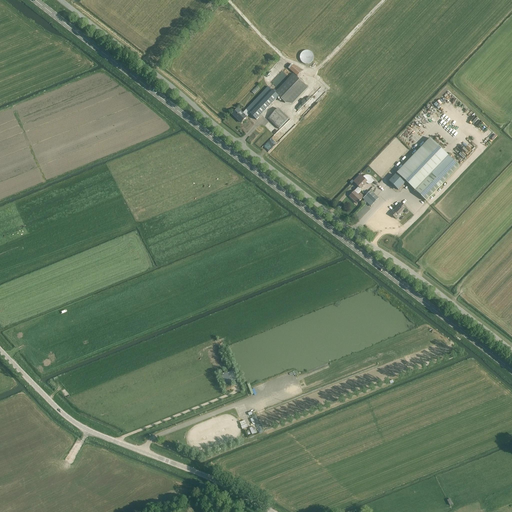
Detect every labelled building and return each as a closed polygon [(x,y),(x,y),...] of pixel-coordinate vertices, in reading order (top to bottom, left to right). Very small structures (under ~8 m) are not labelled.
[(315,54),(305,50),(301,60),(311,64),(315,54)] [(301,72),(292,64),(288,68),(297,76),(301,72)] [(243,113),(238,109),(232,114),(241,123),(250,114),(257,120),(279,97),(285,103),(292,104),(308,88),(293,74),(276,91),(274,89),(273,91),(268,86),(246,110),(243,113)] [(268,119),(279,129),(289,118),(278,108),(268,119)] [(430,139),(397,173),(406,182),(426,201),(443,184),(460,167),(448,156),(430,139)] [(398,191),(406,182),(397,173),(389,182),(398,191)] [(371,178),(372,178),(371,178),(371,177),(370,177),(370,176),(369,176),(368,176),(367,176),(366,176),(365,176),(364,176),(364,177),(363,177),(360,175),(353,182),(358,187),(349,196),(357,204),(364,196),(361,193),(359,195),(358,194),(361,191),(360,190),(366,183),(367,183),(367,184),(368,184),(369,184),(370,184),(371,184),(372,184),(372,183),(374,181),(371,178)] [(371,191),(363,199),(364,200),(367,203),(371,207),(378,199),(371,191)] [(401,203),(391,214),(396,218),(406,208),(401,203)] [(226,384),(232,382),(229,372),(222,375),(226,384)] [(243,429),(250,426),(246,419),(240,422),(243,429)]
